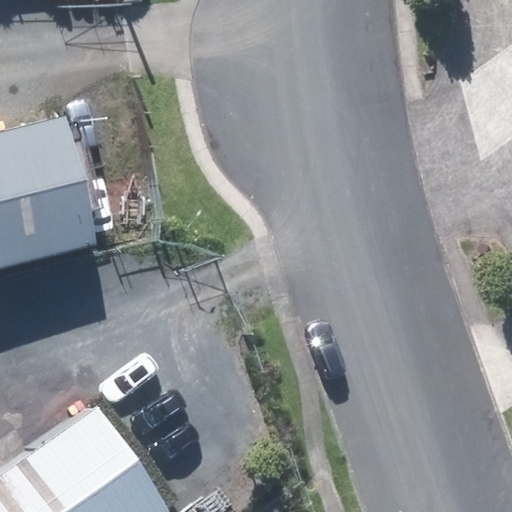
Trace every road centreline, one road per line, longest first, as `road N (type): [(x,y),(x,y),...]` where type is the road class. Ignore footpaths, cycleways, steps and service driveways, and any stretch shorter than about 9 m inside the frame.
road 1 (residential): [(357,195),(467,511)]
road 2 (unclassified): [(357,195),(327,0)]
